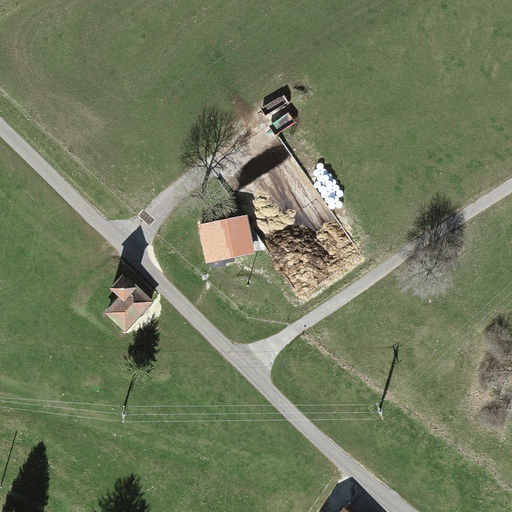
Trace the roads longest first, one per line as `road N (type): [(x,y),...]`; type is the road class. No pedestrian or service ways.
road 1 (unclassified): [(0,126),(400,511)]
road 2 (track): [(0,402),(158,442),(345,467)]
road 3 (track): [(244,364),(511,183)]
